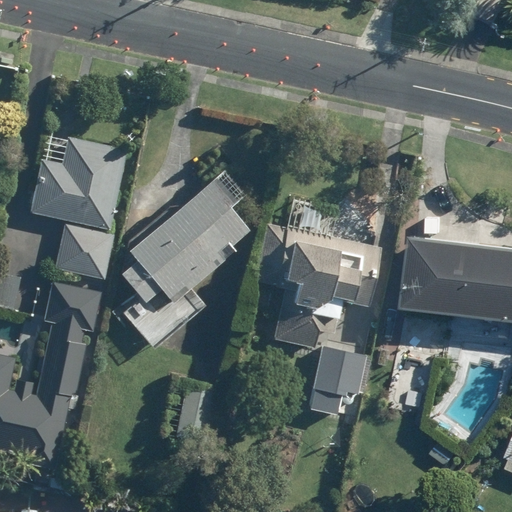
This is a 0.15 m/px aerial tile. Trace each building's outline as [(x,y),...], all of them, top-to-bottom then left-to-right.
[(39,158),(28,211),(108,229),(126,149),(65,135),(59,163),(39,158)] [(158,287),(170,302),(233,249),(229,244),(248,229),(227,205),(241,193),(222,170),(126,250),(134,259),(118,272),(142,301),(158,287)] [(114,233),(63,222),(53,267),(103,278),(114,233)] [(368,306),(380,246),(267,223),(254,283),(282,289),(272,339),(313,347),(312,351),(319,352),(308,408),(336,414),(340,392),(344,393),(352,351),(330,346),(340,300),(368,306)] [(511,245),(414,234),(405,307),(511,319),(511,245)] [(100,291),(51,281),(43,320),(50,321),(35,394),(29,392),(32,381),(11,376),(15,358),(0,355),(0,457),(54,469),(67,408),(71,409),(85,342),(81,341),(84,328),(91,330),(100,291)] [(41,289),(0,281),(0,307),(36,314),(41,289)] [(210,336),(160,320),(154,342),(204,358),(210,336)] [(214,388),(182,382),(172,437),(204,444),(214,388)] [(459,451),(439,434),(425,449),(446,467),(459,451)]
